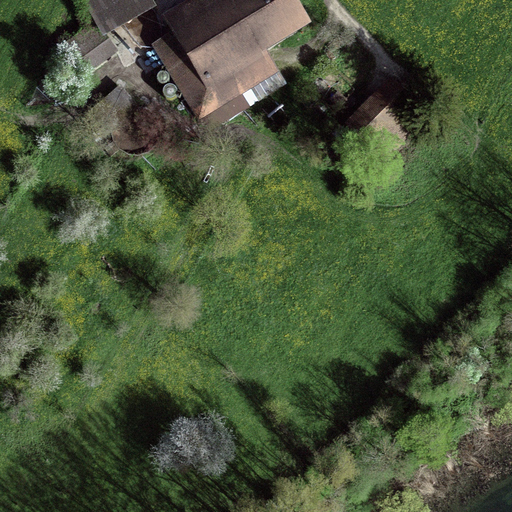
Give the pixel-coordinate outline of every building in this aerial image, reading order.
[(146,0),(85,0),(104,30),(149,4),(146,0)] [(187,27),(156,47),(200,117),(274,71),(259,48),(303,20),(290,0),(233,0),(208,16),(198,0),(197,0),(178,12),(187,27)] [(76,69),(110,43),(96,26),(63,51),(76,69)] [(391,77),(342,126),(382,165),(413,134),(405,126),(423,109),(391,77)] [(140,108),(120,86),(98,105),(118,127),(140,108)]
